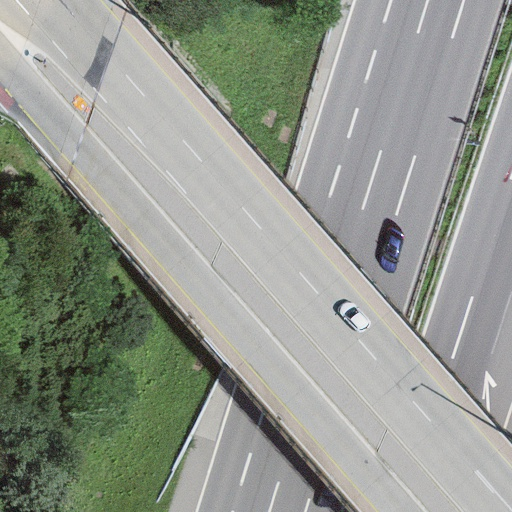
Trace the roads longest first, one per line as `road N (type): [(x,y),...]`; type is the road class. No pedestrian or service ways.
road 1 (primary): [(509,511),(95,44)]
road 2 (primary): [(30,92),(399,511)]
road 3 (motorway): [(381,199),(259,511)]
road 4 (motorway): [(381,199),(285,511)]
road 5 (motorway): [(421,511),(511,227)]
road 6 (motorway): [(442,0),(381,199)]
